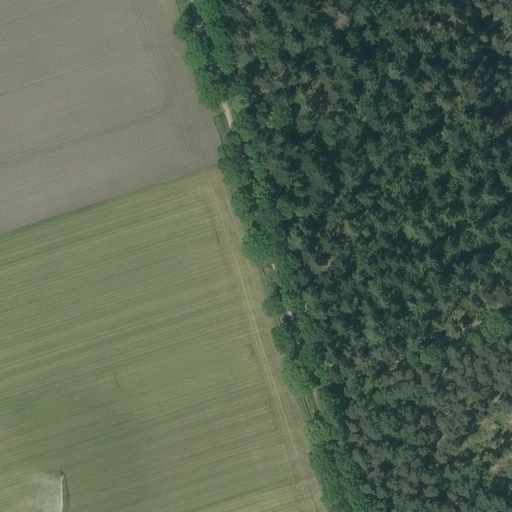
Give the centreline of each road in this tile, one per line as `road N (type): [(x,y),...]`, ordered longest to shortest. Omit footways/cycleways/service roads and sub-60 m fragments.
road 1 (track): [(216,63),(319,386)]
road 2 (track): [(236,56),(388,0)]
road 3 (track): [(382,364),(511,318)]
road 4 (track): [(319,386),(359,511)]
